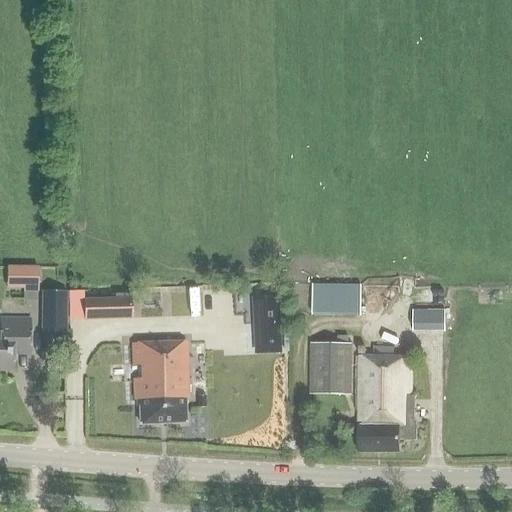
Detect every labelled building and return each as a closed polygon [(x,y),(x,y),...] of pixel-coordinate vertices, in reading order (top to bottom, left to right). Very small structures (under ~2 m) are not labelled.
[(38,267),(23,267),(23,292),(38,292),(38,267)] [(312,285),(312,316),(360,317),(361,286),(312,285)] [(66,293),(42,292),(42,332),(66,333),(66,293)] [(258,354),(282,353),(280,325),(279,297),(255,298),(256,327),(258,354)] [(83,301),(84,321),(131,319),(131,299),(100,300),(83,301)] [(411,311),(411,331),(443,332),(444,311),(411,311)] [(0,371),(9,372),(9,355),(26,355),(27,320),(0,320),(0,371)] [(186,343),(133,345),(133,366),(140,366),(141,380),(134,380),(134,400),(139,400),(140,425),(185,423),(184,398),(188,398),(186,343)] [(336,343),(308,343),(307,394),(349,395),(349,343),(348,343),(336,343)] [(409,358),(354,358),(353,411),(357,411),(356,451),(399,452),(399,441),(415,441),(415,426),(412,426),(413,397),(408,397),(409,358)]
